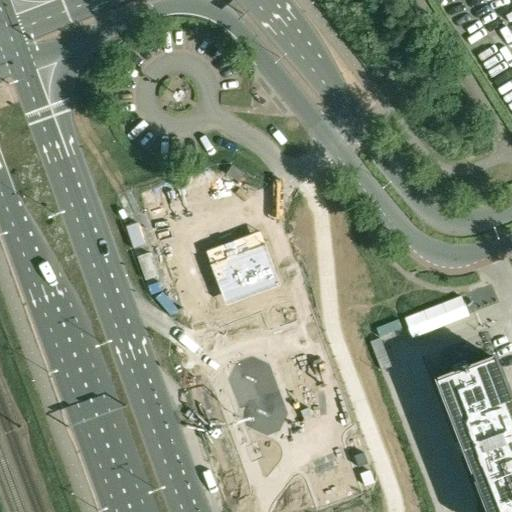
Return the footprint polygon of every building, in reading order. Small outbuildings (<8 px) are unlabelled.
[(238,182),(243,174),(231,166),(226,174),(238,182)] [(253,217),(242,221),(246,232),(257,228),(253,217)] [(230,237),(228,230),(211,236),(213,243),(230,237)] [(260,231),(205,251),(221,293),(275,272),(260,231)] [(305,346),(235,372),(259,436),(328,410),(305,346)] [(511,511),(511,410),(492,358),(434,381),(485,511),(511,511)] [(356,434),(345,438),(351,453),(362,449),(356,434)] [(363,452),(354,456),(358,468),(368,464),(363,452)]
